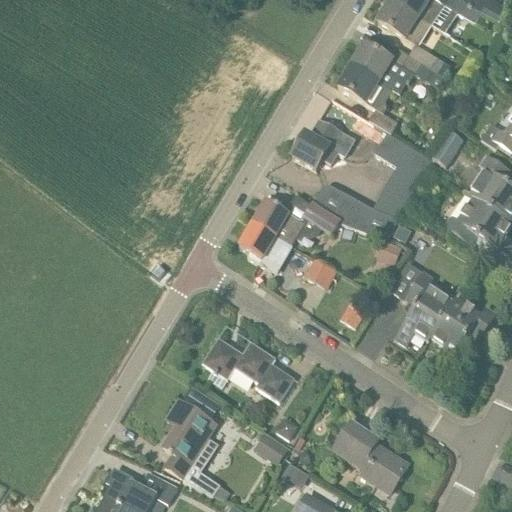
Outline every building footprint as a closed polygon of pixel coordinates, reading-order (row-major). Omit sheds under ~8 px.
[(393,0),(391,5),(428,27),(432,29),(445,8),(464,20),(471,9),(455,0),(393,0)] [(455,0),(471,9),(484,17),(502,28),(511,12),(493,0),(455,0)] [(391,5),(378,27),(415,48),(428,27),(391,5)] [(364,48),(352,69),(391,95),(396,87),(414,78),(436,91),(443,80),(431,72),(408,60),(401,55),(394,66),(364,48)] [(415,48),(408,60),(431,72),(438,62),(415,48)] [(352,69),(338,92),(376,114),(383,118),(386,113),(384,106),(391,95),(352,69)] [(429,105),(425,113),(437,120),(442,113),(429,105)] [(376,114),(369,125),(373,128),(388,136),(392,139),(398,127),(383,118),(376,114)] [(294,156),(292,161),(317,175),(323,165),(331,169),(339,157),(345,161),(355,144),(343,137),(319,124),(310,139),(305,136),(298,149),(297,148),(293,155),(294,156)] [(494,130),(487,141),(511,157),(511,125),(505,137),(494,130)] [(397,171),(373,210),(399,222),(432,163),(392,139),(388,136),(380,148),(374,158),(397,171)] [(451,136),(433,163),(446,172),(464,145),(451,136)] [(464,194),(510,224),(511,221),(511,189),(509,188),(511,184),(511,175),(486,158),(479,169),(486,174),(470,198),(464,194)] [(450,222),(443,232),(473,252),(478,244),(484,248),(485,246),(511,262),(511,259),(511,245),(506,241),(511,231),(511,225),(510,224),(464,194),(463,196),(473,201),(457,226),(450,222)] [(312,209),(295,200),(286,215),(302,225),(312,209)] [(267,204),(252,228),(276,242),(293,251),(307,228),(302,225),(286,215),(267,204)] [(312,209),(302,225),(307,228),(309,225),(331,239),(339,225),(312,208),(312,209)] [(252,228),(239,251),(250,258),(247,262),(268,275),(277,262),(284,267),(293,251),(276,242),(252,228)] [(383,245),(376,265),(394,271),(401,251),(383,245)] [(317,264),(306,283),(325,292),(336,273),(317,264)] [(414,312),(394,343),(406,351),(415,338),(428,347),(431,344),(461,297),(460,296),(455,304),(430,289),(434,283),(424,276),(404,306),(414,312)] [(461,297),(431,344),(444,352),(436,364),(448,372),(470,339),(480,344),(498,318),(486,310),(481,318),(458,303),(462,298),(461,297)] [(350,307),(342,323),(356,331),(365,315),(350,307)] [(218,342),(201,368),(227,385),(235,373),(253,385),(254,385),(260,389),(257,393),(279,407),(294,384),(272,370),(276,363),(251,347),(243,359),(218,342)] [(170,458),(163,469),(200,494),(213,500),(219,491),(200,478),(219,449),(209,443),(217,431),(179,406),(166,426),(177,432),(163,453),(170,458)] [(351,425),(331,456),(362,477),(359,480),(390,501),(411,469),(379,448),(381,443),(351,425)] [(264,438),(253,454),(276,470),(287,453),(264,438)] [(307,455),(297,457),(300,469),(310,466),(307,455)] [(116,478),(104,501),(125,511),(150,511),(156,502),(168,508),(177,491),(170,488),(149,476),(141,491),(116,478)] [(332,511),(307,496),(297,511),(332,511)] [(125,511),(104,501),(98,511),(125,511)]
